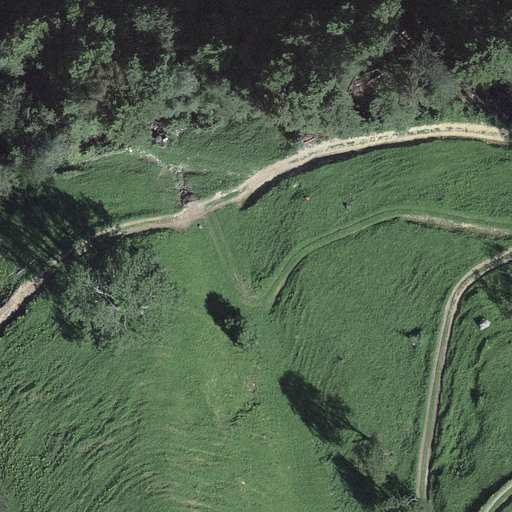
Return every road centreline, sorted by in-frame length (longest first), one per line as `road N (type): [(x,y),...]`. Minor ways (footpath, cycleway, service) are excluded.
road 1 (track): [(205,206),(235,281),(263,300),(307,249),(380,217),(432,213),(511,228)]
road 2 (track): [(205,206),(315,149),(425,130),(511,134)]
road 3 (track): [(421,511),(451,304),(477,272),(511,255)]
road 4 (track): [(205,206),(94,242),(0,317)]
